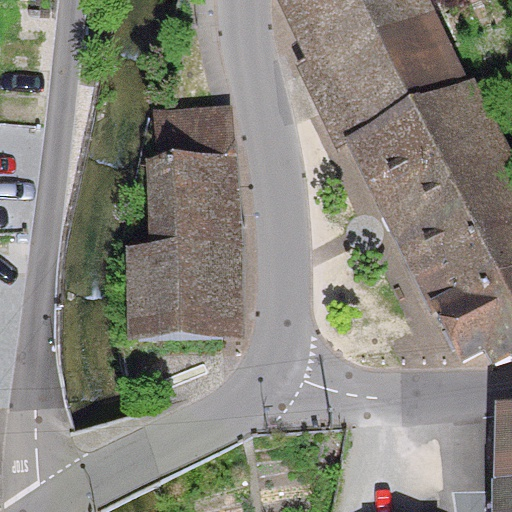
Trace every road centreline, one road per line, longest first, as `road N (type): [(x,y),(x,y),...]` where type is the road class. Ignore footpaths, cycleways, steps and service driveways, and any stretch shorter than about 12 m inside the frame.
road 1 (residential): [(69,0),(40,273),(30,511)]
road 2 (tertiary): [(242,0),(272,178),(283,305),(273,372)]
road 3 (tertiary): [(273,372),(239,406),(45,511)]
road 4 (residential): [(273,372),(366,394),(511,386)]
